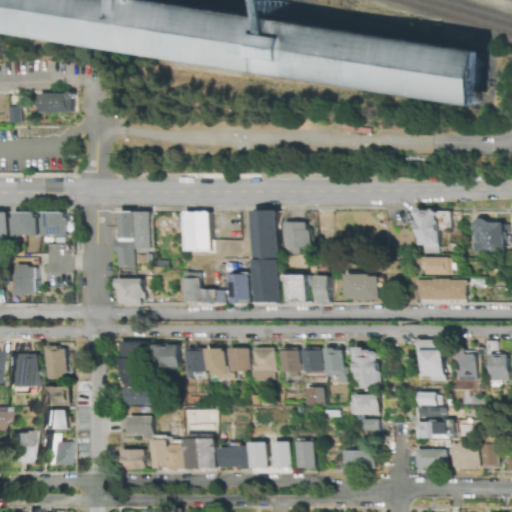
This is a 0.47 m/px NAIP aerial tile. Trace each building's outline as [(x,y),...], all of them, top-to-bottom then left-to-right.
[(0,0),(191,0),(493,49),(485,101),(0,25),(0,0)] [(41,93),(40,113),(75,113),(76,93),(41,93)] [(22,122),(21,106),(9,106),(10,123),(22,122)] [(257,210),(281,210),(280,302),(256,301),(257,210)] [(451,210),(417,210),(417,246),(424,246),(424,254),(439,253),(439,229),(451,229),(451,210)] [(152,249),(152,212),(120,211),(120,272),(137,272),(137,249),(152,249)] [(8,212),(0,212),(0,244),(8,244),(8,212)] [(37,237),(37,212),(11,212),(11,237),(37,237)] [(213,251),(212,212),(187,213),(188,251),(213,251)] [(505,222),(475,221),(474,253),(504,253),(505,222)] [(310,222),(285,222),(286,254),(300,254),(300,248),(310,248),(310,222)] [(452,257),(425,257),(425,275),(452,275),(452,257)] [(39,265),(15,266),(16,294),(39,294),(39,265)] [(202,272),(186,272),(186,302),(226,303),(227,290),(202,289),(202,272)] [(252,274),(231,274),(231,303),(251,304),(252,274)] [(374,276),(348,276),(349,301),(358,301),(383,301),(382,279),(374,279),(374,276)] [(145,278),(119,279),(119,305),(146,304),(145,278)] [(289,279),(289,284),(292,284),(292,305),(312,305),(312,278),(289,279)] [(335,279),(320,279),(321,304),(322,304),(322,306),(333,306),(333,304),(335,304),(335,279)] [(439,281),(439,282),(422,282),(422,286),(424,286),(424,301),(471,301),(472,287),(473,287),(473,282),(456,282),(456,281),(439,281)] [(147,342),(123,341),(122,386),(146,386),(147,342)] [(181,344),(157,344),(156,369),(181,369),(181,344)] [(67,347),(47,347),(47,379),(67,380),(67,347)] [(276,381),(277,348),(255,347),(255,380),(276,381)] [(455,349),(458,347),(464,347),(467,349),(467,354),(476,354),(476,357),(477,357),(477,381),(457,381),(457,359),(455,359),(455,349)] [(206,372),(207,348),(188,348),(187,372),(206,372)] [(230,348),(230,372),(251,372),(251,348),(230,348)] [(228,349),(208,349),(208,377),(228,377),(228,349)] [(346,349),(326,349),(327,376),(339,376),(339,382),(347,382),(346,349)] [(356,349),(355,385),(380,385),(381,349),(356,349)] [(302,350),(286,350),(287,353),(285,353),(285,373),(293,374),(293,377),(301,377),(301,373),(304,373),(304,372),(306,372),(306,365),(304,365),(304,353),(302,352),(302,350)] [(324,350),(324,353),(326,352),(326,373),(307,373),(307,353),(309,353),(309,350),(324,350)] [(11,387),(39,387),(39,354),(10,355),(11,387)] [(425,354),(425,378),(434,378),(434,382),(449,383),(449,377),(448,377),(448,354),(425,354)] [(71,407),(71,387),(45,386),(44,406),(71,407)] [(325,388),(307,387),(307,406),(325,406),(325,388)] [(126,404),(158,405),(158,388),(127,388),(126,404)] [(445,396),(442,396),(442,395),(423,395),(423,408),(441,408),(441,406),(445,406),(445,396)] [(383,398),(358,398),(358,404),(355,404),(355,417),(366,417),(366,418),(370,418),(370,417),(383,417),(383,398)] [(448,407),(419,407),(419,439),(456,438),(456,419),(448,420),(448,407)] [(69,429),(69,410),(43,410),(43,430),(69,429)] [(153,417),(128,416),(128,435),(143,436),(143,439),(153,439),(153,417)] [(380,430),(380,419),(365,419),(365,430),(380,430)] [(12,432),(11,463),(31,463),(31,432),(12,432)] [(69,465),(69,442),(53,442),(53,434),(45,434),(44,465),(69,465)] [(217,438),(187,439),(187,470),(218,469),(217,438)] [(298,467),(316,468),(316,442),(314,441),(314,439),(299,439),(299,442),(298,442),(298,467)] [(186,468),(185,440),(169,441),(169,440),(153,440),(154,469),(186,468)] [(268,442),(251,443),(252,469),(269,468),(268,442)] [(274,442),(291,442),(292,467),(275,468),(274,442)] [(481,469),(481,443),(454,443),(453,469),(481,469)] [(484,467),(501,468),(501,444),(484,444),(484,467)] [(220,447),(220,468),(250,468),(250,447),(220,447)] [(145,450),(122,449),(122,470),(145,470),(145,450)] [(418,450),(419,470),(449,469),(448,449),(418,450)] [(374,451),(345,451),(345,468),(373,468),(374,451)]
